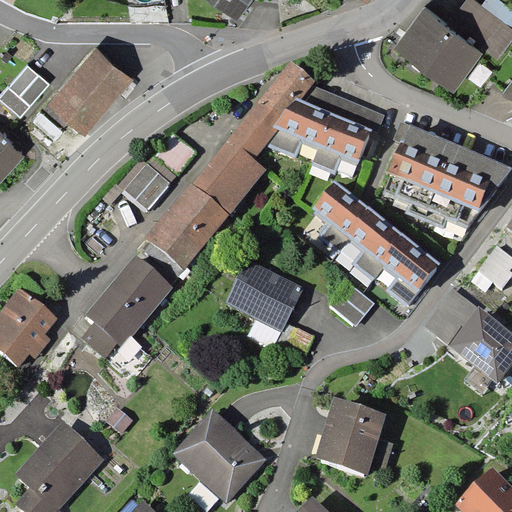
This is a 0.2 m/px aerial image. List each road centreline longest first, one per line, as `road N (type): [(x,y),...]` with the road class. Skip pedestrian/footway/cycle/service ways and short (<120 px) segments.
road 1 (tertiary): [(207,79),(99,156),(0,262)]
road 2 (residential): [(0,12),(48,36),(165,42),(207,79)]
road 3 (residential): [(347,27),(370,76),(511,140)]
road 4 (tertiary): [(347,27),(207,79)]
